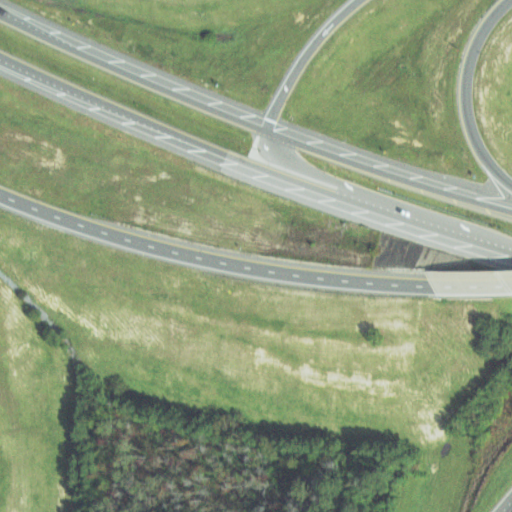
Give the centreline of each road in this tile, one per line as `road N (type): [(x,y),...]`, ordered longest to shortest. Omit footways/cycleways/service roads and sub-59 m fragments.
road 1 (primary): [(0,53),(266,171),(511,254)]
road 2 (motorway): [(0,189),(197,253),(300,272),(446,284)]
road 3 (primary): [(272,130),(0,7)]
road 4 (primary): [(272,130),(281,153),(297,165),(490,232),(511,248)]
road 5 (primary): [(511,209),(272,130)]
road 6 (motorway): [(511,181),(479,137),(471,89),(476,54),(511,0)]
road 7 (motorway): [(362,0),(309,57),(272,130)]
